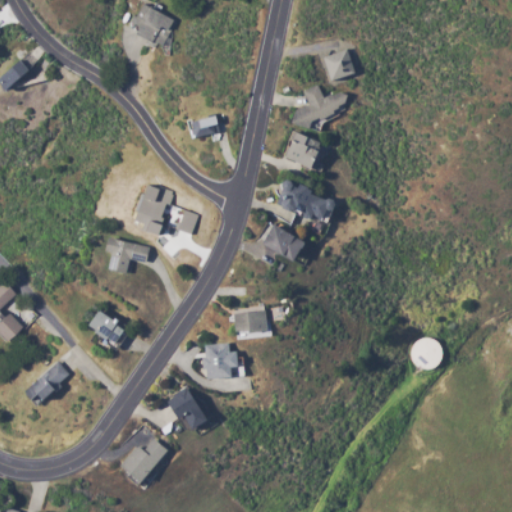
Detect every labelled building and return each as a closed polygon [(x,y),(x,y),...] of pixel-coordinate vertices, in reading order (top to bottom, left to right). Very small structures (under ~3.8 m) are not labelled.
[(163,46),(172,16),(149,8),(150,6),(139,2),(131,25),(137,27),(134,37),(163,46)] [(356,73),(349,49),(325,56),(333,81),(356,73)] [(0,79),(9,90),(29,71),(15,56),(0,70),(0,79)] [(300,91),(307,104),(291,112),(300,129),(350,104),(343,89),(324,99),(316,84),(300,91)] [(220,132),(217,116),(191,121),(194,137),(220,132)] [(322,144),(297,133),(286,158),(310,169),(322,144)] [(327,200),(311,195),(313,187),(286,179),(278,206),(301,213),(301,216),(320,222),(327,200)] [(137,222),(142,223),(141,228),(163,235),(167,222),(162,220),(171,192),(149,184),(137,222)] [(176,230),(190,234),(196,215),(182,210),(176,230)] [(307,240),(273,225),(264,246),(299,261),(307,240)] [(149,248),(111,237),(107,250),(110,250),(104,268),(126,274),(130,259),(145,263),(149,248)] [(22,329),(2,307),(16,294),(3,281),(0,284),(0,332),(8,342),(22,329)] [(234,314),(237,334),(268,329),(265,309),(234,314)] [(89,330),(118,346),(129,328),(100,311),(89,330)] [(436,343),(431,340),(425,338),(419,339),(415,342),(411,346),(409,351),(409,356),(411,361),(414,365),(418,368),(423,370),(429,369),(433,368),(437,364),(440,359),(441,353),(439,348),(436,343)] [(237,351),(228,352),(228,343),(204,345),(207,379),(233,377),(232,367),(238,367),(237,351)] [(71,376),(58,362),(26,392),(36,401),(42,395),(46,399),(71,376)] [(167,399),(181,420),(185,417),(194,430),(209,420),(187,386),(167,399)] [(135,445),(119,465),(142,484),(168,450),(152,438),(142,451),(135,445)]
